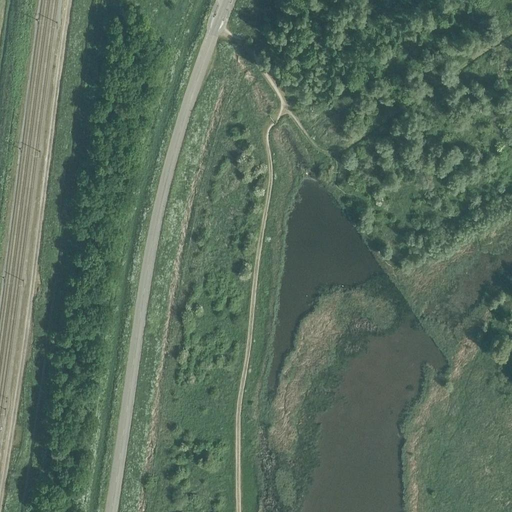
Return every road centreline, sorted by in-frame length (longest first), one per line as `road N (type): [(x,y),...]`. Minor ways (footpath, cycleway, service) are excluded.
road 1 (tertiary): [(111,511),(149,245),(176,136),(224,0)]
road 2 (track): [(0,499),(70,0)]
